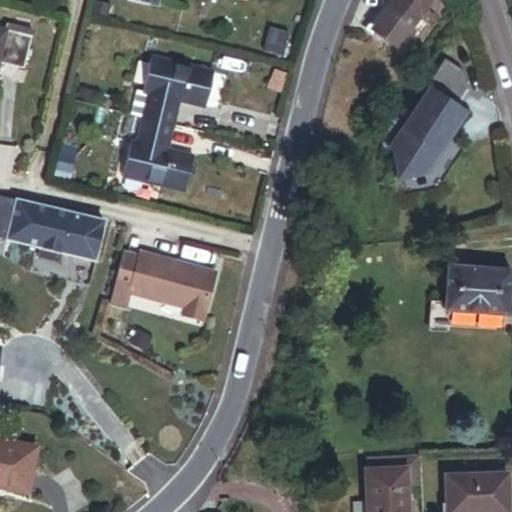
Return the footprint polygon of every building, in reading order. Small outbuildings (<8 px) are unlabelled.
[(398,0),(377,27),(398,44),(426,6),(431,0),(398,0)] [(398,44),(409,53),(437,16),(426,6),(398,44)] [(3,30),(30,37),(32,30),(5,24),(3,30)] [(0,62),(23,68),(30,37),(3,30),(0,29),(0,62)] [(179,99),(207,106),(216,71),(153,55),(144,90),(151,92),(150,93),(145,116),(144,118),(173,125),(179,99)] [(426,167),(446,136),(462,109),(424,85),(384,149),(389,152),(400,178),(426,167)] [(134,113),(145,116),(150,93),(139,91),(134,113)] [(195,156),(167,149),(173,125),(144,118),(138,142),(132,141),(124,175),(186,191),(195,156)] [(58,163),(68,166),(72,151),(62,148),(58,163)] [(56,173),(66,176),(68,166),(58,163),(56,173)] [(0,237),(95,260),(104,222),(0,196),(0,237)] [(202,322),(215,274),(139,255),(129,295),(184,309),(182,317),(202,322)] [(504,315),(508,315),(511,271),(449,266),(446,311),(450,311),(504,315)] [(124,332),(128,314),(116,311),(112,330),(124,332)] [(500,328),(503,328),(504,315),(450,311),(449,324),(452,325),(453,321),(501,325),(500,328)] [(0,488),(30,494),(38,449),(0,441),(0,488)] [(409,484),(423,482),(419,448),(368,454),(373,500),(357,502),(358,511),(419,511),(418,496),(410,496),(409,484)] [(363,473),(361,459),(336,462),(338,476),(363,473)] [(456,509),(511,505),(511,467),(454,471),(456,509)]
